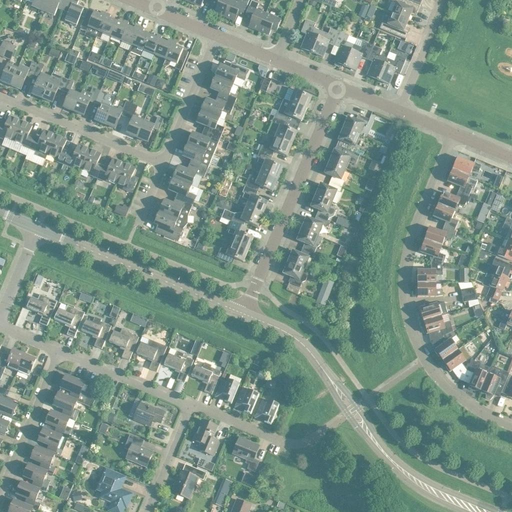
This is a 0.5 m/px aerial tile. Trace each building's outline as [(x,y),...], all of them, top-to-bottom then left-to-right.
[(33,0),(31,7),(42,11),(46,0),(33,0)] [(46,0),(42,11),(54,16),(57,8),(62,11),(66,0),(46,0)] [(75,0),(66,0),(62,11),(68,13),(64,20),(76,25),(83,9),(76,6),(78,1),(75,0)] [(210,0),(209,5),(216,8),(214,12),(224,17),(231,0),(210,0)] [(231,0),(224,17),(234,21),(237,15),(242,17),(248,0),(231,0)] [(396,3),(391,14),(408,21),(411,13),(416,15),(419,6),(405,0),(391,0),(391,1),(396,3)] [(258,31),(265,14),(256,10),(258,4),(251,1),(244,19),(250,22),(248,27),(258,31)] [(98,32),(106,15),(101,13),(100,15),(93,13),(90,20),(85,18),(80,29),(85,32),(87,27),(98,32)] [(265,14),(258,31),(268,35),(271,30),(276,32),(280,21),(265,14)] [(408,21),(391,14),(387,24),(382,22),(379,29),(405,40),(410,29),(405,27),(408,21)] [(98,32),(96,37),(100,39),(102,34),(110,37),(116,22),(109,19),(110,16),(106,15),(98,32)] [(310,53),(311,53),(320,31),(313,28),(315,24),(305,20),(300,33),(306,35),(300,48),(310,52),(310,53)] [(127,26),(127,27),(128,24),(123,22),(122,25),(116,22),(110,37),(121,41),(127,26)] [(133,29),(127,27),(127,26),(121,41),(132,46),(139,28),(134,26),(133,29)] [(143,50),(149,36),(142,33),(143,30),(139,28),(132,46),(129,51),(141,56),(143,50)] [(320,31),(311,53),(312,54),(312,53),(322,57),(328,44),(333,46),(339,32),(330,28),(327,34),(320,31)] [(343,66),(344,67),(354,45),(346,42),(348,36),(339,32),(333,46),(339,49),(334,62),(335,63),(334,65),(341,68),(342,66),(343,66)] [(160,40),(161,38),(157,36),(156,38),(149,36),(143,50),(154,55),(160,40)] [(167,43),(160,40),(154,55),(165,60),(172,42),(168,40),(167,43)] [(0,55),(3,57),(9,43),(2,41),(0,46),(0,55)] [(172,42),(165,60),(162,66),(165,67),(168,66),(170,62),(176,64),(183,50),(176,47),(177,44),(172,42)] [(354,45),(344,67),(345,67),(346,67),(355,71),(361,58),(367,60),(372,46),(363,42),(361,48),(354,45)] [(9,59),(15,46),(9,43),(3,57),(9,59)] [(372,62),(367,76),(376,80),(377,81),(387,58),(379,55),(382,50),(372,46),(367,60),(372,62)] [(102,56),(96,54),(90,52),(87,59),(98,64),(102,56)] [(387,58),(377,81),(378,81),(379,81),(388,85),(394,71),(400,74),(405,60),(396,56),(394,61),(387,58)] [(0,81),(10,86),(17,69),(11,67),(13,63),(8,61),(0,81)] [(38,62),(37,65),(32,79),(37,81),(31,94),(42,99),(51,76),(41,72),(44,64),(38,62)] [(26,76),(32,79),(37,65),(31,63),(28,70),(25,68),(25,67),(19,65),(17,69),(10,86),(20,90),(26,76)] [(120,73),(122,68),(111,63),(109,68),(120,73)] [(220,66),(215,77),(233,85),(241,88),(248,71),(235,65),(232,71),(220,66)] [(63,92),(68,80),(62,78),(61,80),(51,76),(42,99),(52,103),(57,89),(63,92)] [(221,99),(234,105),(236,99),(228,96),(233,85),(215,77),(210,89),(223,94),(221,99)] [(265,92),(270,81),(264,78),(259,90),(265,92)] [(73,112),(80,95),(70,91),(73,83),(68,80),(63,92),(68,94),(63,107),(73,112)] [(275,82),(273,90),(279,92),(281,84),(275,82)] [(288,88),(283,100),(306,109),(311,97),(288,88)] [(95,104),(100,91),(94,89),(91,96),(87,94),(85,98),(80,95),(73,112),(83,116),(89,102),(95,104)] [(111,108),(113,105),(111,104),(114,98),(113,96),(100,91),(95,104),(100,106),(94,120),(104,125),(111,108)] [(201,111),(219,118),(222,112),(229,115),(234,105),(221,99),(218,105),(206,99),(201,111)] [(275,117),(298,127),(306,109),(283,100),(275,117)] [(120,115),(126,118),(131,104),(126,102),(123,109),(119,107),(117,111),(111,108),(104,125),(115,129),(120,115)] [(136,138),(143,121),(137,119),(138,115),(134,114),(137,106),(131,104),(126,118),(131,120),(126,134),(136,138)] [(209,128),(207,133),(220,138),(224,127),(217,124),(219,118),(201,111),(196,122),(209,128)] [(343,129),(359,136),(364,124),(367,125),(369,120),(357,115),(355,120),(347,117),(343,129)] [(275,138),(291,144),(298,127),(275,117),(274,116),(271,122),(275,124),(274,128),(278,130),(275,138)] [(12,141),(20,121),(9,117),(6,125),(0,122),(0,138),(1,138),(1,136),(12,141)] [(143,121),(136,138),(147,142),(153,129),(158,131),(163,120),(157,117),(154,126),(143,121)] [(20,121),(12,141),(23,145),(22,148),(29,150),(34,136),(29,134),(32,126),(20,121)] [(359,136),(343,129),(336,146),(347,150),(355,153),(357,148),(354,147),(359,136)] [(34,136),(29,150),(34,153),(33,155),(45,160),(47,155),(55,136),(43,131),(40,139),(34,136)] [(192,133),(187,145),(213,155),(220,138),(207,133),(204,138),(192,133)] [(55,136),(47,155),(58,160),(57,162),(63,164),(69,151),(63,148),(66,140),(55,136)] [(286,156),(291,144),(275,138),(272,144),(263,141),(259,152),(271,157),(274,151),(286,156)] [(81,169),(89,150),(78,145),(74,153),(69,151),(63,164),(69,167),(70,165),(81,169)] [(213,155),(187,145),(182,156),(195,162),(193,167),(206,172),(213,155)] [(359,155),(355,153),(347,150),(336,146),(329,162),(345,169),(348,162),(355,165),(359,155)] [(97,179),(103,165),(97,162),(101,155),(89,150),(81,169),(92,174),(91,176),(97,179)] [(269,162),(271,157),(259,152),(256,158),(258,158),(257,163),(263,165),(260,173),(277,180),(282,168),(269,162)] [(452,170),(469,177),(472,169),(478,172),(480,167),(457,158),(456,158),(454,162),(455,163),(452,170)] [(103,165),(97,179),(104,181),(104,179),(115,184),(124,164),(112,159),(109,167),(103,165)] [(368,169),(378,173),(381,164),(372,160),(368,169)] [(330,182),(341,187),(343,182),(341,180),(345,169),(329,162),(324,174),(332,177),(330,182)] [(124,164),(115,184),(126,188),(126,190),(132,193),(138,179),(132,177),(135,169),(124,164)] [(206,172),(193,167),(190,172),(178,167),(173,179),(191,186),(196,175),(203,178),(206,172)] [(460,187),(457,192),(468,197),(473,186),(475,187),(477,180),(469,177),(452,170),(449,177),(448,177),(446,181),(447,182),(460,187)] [(491,171),(487,181),(493,184),(497,173),(491,171)] [(277,180),(260,173),(258,179),(249,176),(244,187),(257,192),(259,186),(272,192),(277,180)] [(497,175),(492,186),(499,189),(503,178),(497,175)] [(179,201),(192,206),(199,189),(191,186),(173,179),(168,190),(181,195),(179,201)] [(339,192),(341,187),(330,182),(327,187),(320,184),(315,196),(331,203),(336,191),(339,192)] [(257,192),(244,187),(242,193),(244,194),(242,198),(249,201),(246,208),(262,215),(267,203),(255,198),(257,192)] [(441,197),(438,205),(454,212),(457,204),(464,207),(466,203),(468,203),(468,201),(470,198),(468,197),(457,192),(455,198),(443,193),(441,193),(440,197),(441,197)] [(327,220),(328,218),(333,217),(335,212),(333,207),(330,206),(331,203),(315,196),(310,207),(318,210),(316,216),(327,220)] [(164,201),(159,212),(187,224),(187,216),(192,206),(179,201),(176,206),(164,201)] [(116,205),(113,212),(125,216),(129,207),(123,204),(121,207),(116,205)] [(483,204),(481,209),(488,212),(490,207),(483,204)] [(454,212),(438,205),(435,212),(433,212),(432,216),(433,217),(445,222),(443,227),(454,231),(458,222),(451,219),(454,212)] [(220,218),(230,222),(242,227),(245,222),(257,227),(262,215),(246,208),(243,214),(241,213),(233,213),(224,209),(220,218)] [(187,224),(159,212),(154,224),(157,225),(154,231),(177,241),(182,229),(187,224)] [(301,229),(318,236),(322,224),(325,226),(327,220),(316,216),(314,221),(306,217),(301,229)] [(234,236),(231,243),(247,250),(252,238),(245,235),(247,229),(242,227),(230,222),(227,228),(229,229),(227,233),(234,236)] [(477,222),(474,228),(480,231),(482,224),(477,222)] [(454,231),(443,227),(441,232),(429,228),(427,228),(426,232),(427,233),(424,240),(441,246),(444,239),(450,241),(452,236),(454,237),(456,232),(454,231)] [(318,236),(301,229),(296,241),(304,244),(302,249),(313,254),(316,248),(319,245),(322,238),(318,236)] [(441,246),(424,240),(422,248),(420,247),(419,252),(420,252),(433,257),(430,264),(442,266),(445,256),(438,253),(441,246)] [(511,241),(508,240),(504,250),(499,248),(496,255),(511,261),(511,241)] [(247,250),(231,243),(228,250),(223,248),(220,249),(216,258),(228,262),(230,257),(242,262),(247,250)] [(484,251),(491,253),(494,247),(486,245),(484,251)] [(313,254),(302,249),(300,254),(292,251),(287,262),(304,269),(309,258),(311,259),(313,254)] [(479,251),(477,257),(483,259),(485,253),(479,251)] [(497,267),(493,277),(508,283),(511,274),(511,273),(503,269),(506,263),(495,258),(492,265),(497,267)] [(304,269),(287,262),(282,274),(290,277),(288,282),(300,287),(305,281),(306,278),(305,274),(302,273),(304,269)] [(442,266),(430,264),(430,271),(417,271),(416,271),(416,276),(417,276),(417,284),(435,284),(435,276),(442,276),(442,266)] [(508,283),(493,277),(486,274),(482,284),(489,287),(485,296),(497,301),(501,292),(502,292),(504,287),(507,288),(509,283),(508,283)] [(435,284),(417,284),(417,292),(416,292),(416,297),(417,297),(435,297),(442,296),(441,290),(435,291),(435,284)] [(297,295),(299,290),(288,285),(286,290),(297,295)] [(460,290),(461,296),(475,294),(472,288),(460,290)] [(81,293),(79,299),(90,304),(92,298),(81,293)] [(475,294),(461,296),(462,303),(477,300),(475,294)] [(37,300),(31,297),(26,308),(42,315),(39,324),(46,327),(57,302),(39,295),(37,300)] [(423,322),(440,316),(438,310),(445,309),(444,303),(436,304),(419,309),(420,309),(418,310),(420,314),(421,314),(423,322)] [(66,335),(74,338),(84,313),(67,306),(65,311),(58,308),(53,320),(70,326),(66,335)] [(511,311),(508,320),(502,318),(498,328),(504,330),(506,324),(511,326),(511,311)] [(440,330),(442,337),(452,332),(449,321),(442,323),(440,316),(423,322),(426,329),(424,330),(426,334),(427,334),(440,330)] [(86,320),(81,331),(97,338),(94,346),(101,349),(111,327),(100,322),(101,320),(94,317),(92,322),(86,320)] [(113,331),(108,342),(125,349),(121,358),(129,361),(138,338),(127,333),(128,331),(121,329),(119,334),(113,331)] [(452,332),(442,337),(446,343),(435,350),(434,351),(437,355),(438,354),(443,361),(457,351),(450,340),(455,336),(452,332)] [(141,342),(136,354),(152,360),(149,369),(156,372),(166,347),(149,340),(147,345),(141,342)] [(196,340),(190,354),(196,356),(201,343),(196,340)] [(17,371),(24,354),(12,350),(5,367),(17,371)] [(168,354),(163,365),(180,372),(176,380),(184,384),(193,361),(183,356),(183,354),(177,351),(175,356),(168,354)] [(457,351),(443,361),(447,367),(446,368),(449,372),(450,371),(461,364),(466,371),(473,361),(466,352),(461,356),(457,351)] [(24,354),(17,371),(29,376),(36,359),(24,354)] [(473,361),(466,371),(474,374),(468,389),(474,391),(475,389),(481,391),(487,375),(490,368),(473,361)] [(195,365),(191,376),(207,383),(203,392),(211,395),(221,372),(210,368),(211,366),(204,363),(202,368),(195,365)] [(251,364),(249,370),(255,373),(258,367),(251,364)] [(490,368),(487,375),(481,391),(486,393),(485,395),(485,398),(490,400),(492,397),(492,396),(493,396),(498,384),(503,386),(508,375),(509,373),(491,366),(490,368)] [(511,376),(508,375),(503,386),(501,393),(507,395),(506,397),(511,399),(511,376)] [(70,399),(76,402),(91,407),(94,400),(85,396),(86,393),(81,391),(84,384),(65,376),(58,394),(71,399),(70,399)] [(221,380),(215,394),(225,398),(224,401),(231,404),(239,384),(228,380),(227,383),(221,380)] [(18,390),(10,387),(6,397),(18,402),(20,396),(16,394),(18,390)] [(26,388),(23,395),(29,398),(32,390),(26,388)] [(241,391),(235,405),(245,409),(243,412),(250,414),(258,394),(248,390),(246,393),(241,391)] [(0,413),(12,418),(16,406),(12,404),(13,400),(0,394),(0,413)] [(63,417),(69,419),(75,422),(79,411),(73,409),(76,402),(70,399),(71,399),(58,394),(53,405),(66,411),(63,417)] [(111,410),(116,398),(111,396),(106,407),(111,410)] [(261,401),(255,415),(265,419),(264,422),(270,425),(273,420),(277,418),(275,414),(279,405),(268,400),(267,403),(261,401)] [(140,403),(133,419),(150,426),(153,420),(160,423),(165,413),(156,409),(156,410),(140,403)] [(56,435),(67,439),(72,428),(66,426),(69,419),(63,417),(50,411),(45,423),(48,424),(45,430),(56,434),(56,435)] [(109,412),(105,421),(111,423),(115,415),(109,412)] [(0,433),(4,435),(9,424),(0,419),(0,433)] [(201,420),(193,440),(202,444),(199,450),(212,456),(218,442),(211,439),(217,427),(201,420)] [(102,424),(98,432),(105,435),(108,426),(102,424)] [(48,452),(54,455),(60,457),(67,439),(56,435),(56,434),(45,430),(43,429),(38,441),(51,446),(48,452)] [(126,459),(146,467),(152,453),(141,448),(143,441),(129,435),(124,448),(129,451),(126,459)] [(259,446),(239,438),(232,454),(250,461),(247,469),(254,473),(259,462),(253,459),(259,446)] [(41,470),(47,473),(52,475),(55,469),(49,466),(54,455),(48,452),(35,447),(31,459),(43,464),(41,470)] [(199,458),(196,466),(211,472),(214,464),(199,458)] [(206,473),(184,464),(181,471),(180,471),(171,493),(189,500),(198,479),(203,481),(206,473)] [(33,488),(39,490),(45,493),(49,482),(44,480),(47,473),(41,470),(28,465),(23,476),(36,482),(33,488)] [(125,507),(130,495),(118,490),(123,478),(106,471),(99,486),(105,488),(101,497),(113,502),(110,510),(114,511),(120,511),(123,506),(125,507)] [(225,480),(215,504),(222,507),(232,482),(225,480)] [(26,506),(32,508),(38,510),(40,504),(35,502),(39,490),(33,488),(21,482),(16,494),(29,500),(26,506)] [(74,493),(72,495),(73,502),(81,500),(80,492),(74,493)] [(30,511),(32,508),(26,506),(13,500),(8,511),(30,511)] [(247,511),(250,506),(236,500),(231,511),(247,511)] [(76,503),(73,509),(80,511),(82,506),(76,503)]
